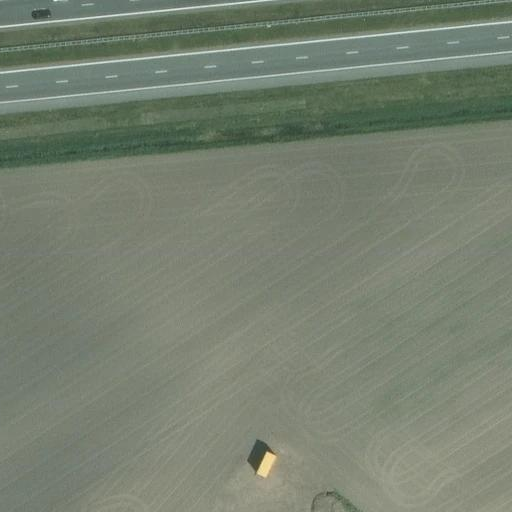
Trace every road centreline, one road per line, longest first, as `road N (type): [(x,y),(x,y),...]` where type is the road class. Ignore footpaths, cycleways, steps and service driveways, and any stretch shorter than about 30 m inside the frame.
road 1 (motorway): [(0,89),(511,39)]
road 2 (motorway): [(141,0),(0,14)]
